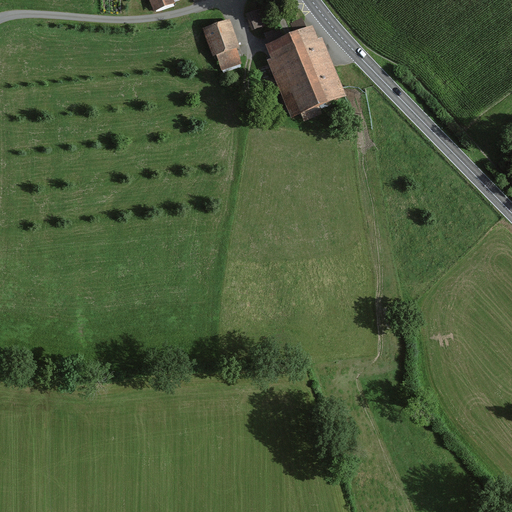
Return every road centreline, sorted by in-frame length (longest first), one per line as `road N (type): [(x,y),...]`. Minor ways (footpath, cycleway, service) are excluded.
road 1 (secondary): [(511,213),(312,0)]
road 2 (unclassified): [(218,0),(158,18),(0,21)]
